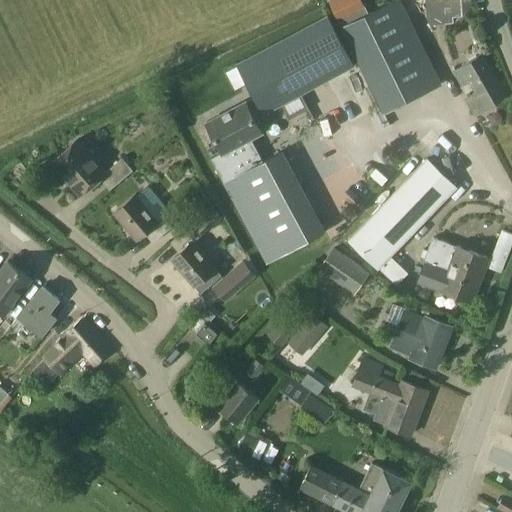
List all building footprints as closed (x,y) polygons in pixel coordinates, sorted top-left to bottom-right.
[(441,85),(400,0),(397,0),(377,10),(374,2),(362,7),(358,0),(335,0),(347,24),(341,27),(383,113),(441,85)] [(461,0),(425,0),(427,20),(429,25),(453,23),(453,16),(463,15),(461,0)] [(350,56),(333,24),(327,14),(236,63),(263,115),(355,66),(350,56)] [(476,114),(506,96),(481,54),(468,62),(463,64),(462,65),(463,65),(452,71),(461,86),(472,81),(478,91),(466,98),(476,114)] [(267,265),(281,256),(326,232),(283,151),(263,161),(252,140),(263,134),(258,124),(246,100),(204,122),(220,153),(210,159),(217,173),(267,265)] [(122,158),(106,172),(78,140),(52,162),(81,195),(100,179),(110,190),(133,170),(122,158)] [(378,267),(387,276),(386,277),(396,286),(408,273),(399,264),(398,265),(389,256),(455,187),(427,159),(349,239),(377,267),(378,267)] [(114,213),(136,239),(145,232),(153,241),(170,226),(162,218),(158,221),(136,195),(114,213)] [(217,269),(194,242),(199,237),(199,236),(213,224),(204,214),(170,243),(180,253),(172,260),(195,287),(196,287),(201,293),(221,275),(216,269),(217,269)] [(471,301),(487,258),(458,246),(458,247),(433,237),(427,251),(423,249),(420,256),(425,258),(424,259),(427,259),(417,282),(440,291),(441,289),(471,301)] [(319,270),(354,294),(369,273),(333,248),(319,270)] [(243,260),(212,287),(225,302),(257,275),(243,260)] [(0,312),(4,316),(32,279),(9,261),(0,272),(0,312)] [(48,312),(59,300),(43,287),(10,324),(25,338),(33,329),(39,335),(55,318),(48,312)] [(436,367),(452,326),(425,316),(404,308),(389,347),(410,354),(409,357),(436,367)] [(283,317),(267,334),(281,346),(296,328),(283,317)] [(42,356),(45,358),(28,375),(43,389),(60,373),(60,372),(83,350),(96,364),(111,351),(82,319),(42,356)] [(305,322),(283,347),(298,361),(320,335),(305,322)] [(209,344),(218,334),(205,323),(196,334),(209,344)] [(254,359),(244,371),(255,380),(264,368),(263,367),(274,353),(265,346),(255,357),(256,358),(255,359),(254,359)] [(353,385),(369,391),(363,409),(375,414),(373,420),(386,424),(386,425),(411,435),(428,390),(403,380),(401,385),(391,381),(394,373),(382,369),(383,367),(363,359),(353,385)] [(279,390),(300,405),(299,407),(323,424),(326,419),(333,413),(332,412),(332,411),(308,394),(310,392),(288,377),(279,390)] [(238,423),(259,398),(238,380),(217,405),(238,423)] [(0,386),(0,403),(9,394),(0,386)] [(260,436),(258,441),(245,435),(239,448),(262,459),(271,441),(260,436)] [(299,489),(345,511),(396,511),(411,482),(384,468),(372,463),(359,488),(345,481),(312,464),(299,489)]
